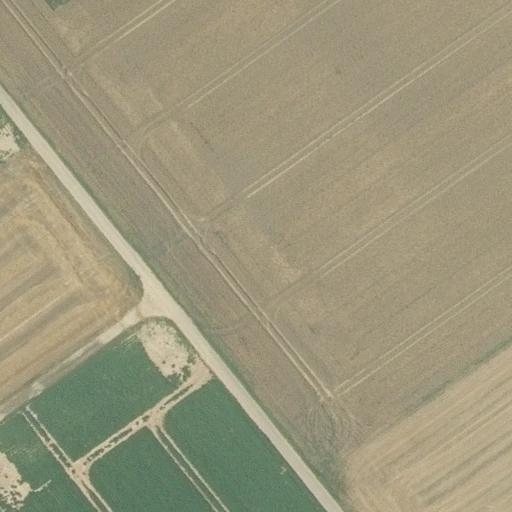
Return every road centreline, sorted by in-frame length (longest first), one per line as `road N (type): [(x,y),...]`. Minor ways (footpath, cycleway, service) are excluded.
road 1 (track): [(0,99),(332,511)]
road 2 (track): [(160,298),(0,416)]
